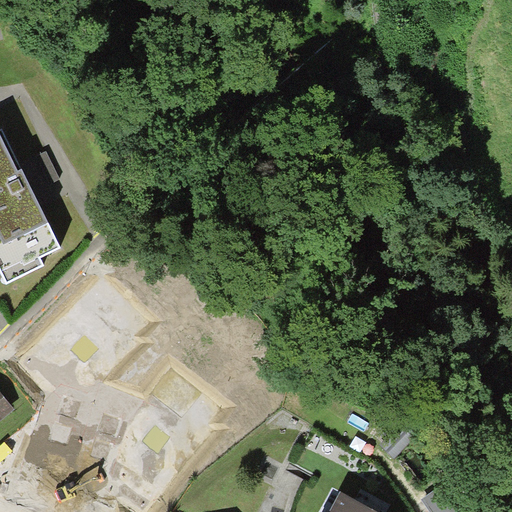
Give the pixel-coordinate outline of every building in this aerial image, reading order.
[(3,132),(0,133),(0,274),(7,288),(44,270),(40,262),(62,252),(34,195),(3,132)] [(160,330),(102,275),(19,361),(49,390),(42,397),(64,418),(133,345),(140,352),(160,330)] [(233,416),(171,367),(81,479),(115,506),(122,496),(143,511),(202,434),(214,444),(233,416)] [(0,422),(14,411),(0,392),(0,422)] [(397,413),(379,433),(386,440),(381,446),(395,459),(419,434),(397,413)] [(454,511),(438,490),(422,501),(430,511),(454,511)] [(373,511),(341,495),(332,511),(373,511)]
